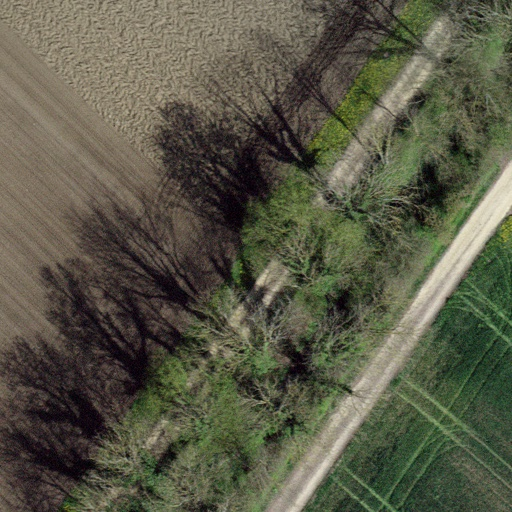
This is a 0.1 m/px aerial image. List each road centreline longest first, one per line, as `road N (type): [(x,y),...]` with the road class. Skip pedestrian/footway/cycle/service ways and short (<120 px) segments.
road 1 (track): [(461,0),(107,511)]
road 2 (track): [(274,511),(511,170)]
